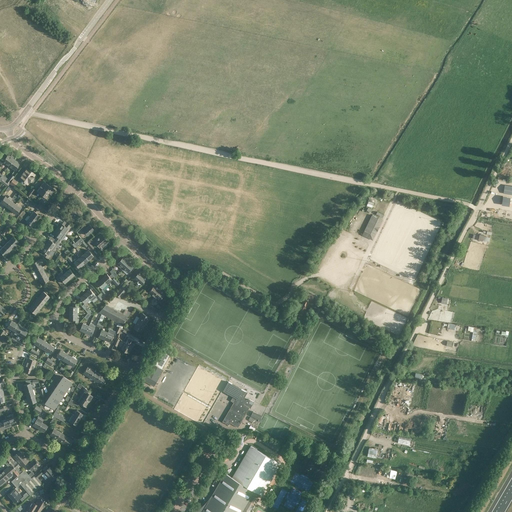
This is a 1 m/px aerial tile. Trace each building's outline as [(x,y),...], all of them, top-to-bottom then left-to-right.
[(11,155),(10,156),(8,154),(5,158),(3,157),(0,160),(0,163),(1,165),(3,162),(8,166),(13,158),(14,157),(11,155)] [(13,158),(8,166),(14,170),(20,163),(13,158)] [(32,177),(34,174),(26,168),(19,178),(27,184),(29,181),(31,182),(32,182),(34,179),(34,178),(32,177)] [(2,174),(0,177),(2,178),(9,183),(14,177),(11,174),(8,179),(2,174)] [(9,183),(2,178),(0,180),(0,181),(7,187),(9,184),(9,183)] [(17,181),(13,178),(9,184),(13,187),(17,181)] [(41,195),(49,185),(43,181),(36,191),(41,195)] [(49,185),(41,195),(47,199),(54,190),(49,185)] [(35,190),(32,188),(27,195),(30,197),(35,190)] [(9,196),(7,198),(5,196),(0,202),(5,206),(10,200),(12,198),(9,196)] [(509,205),(510,198),(503,197),(502,204),(509,205)] [(10,200),(5,206),(10,210),(15,204),(10,200)] [(35,203),(31,200),(29,203),(33,206),(38,209),(40,207),(37,205),(35,203)] [(39,202),(37,205),(40,207),(44,210),(46,208),(39,202)] [(15,214),(20,208),(15,204),(10,210),(15,214)] [(78,219),(80,216),(82,213),(72,206),(68,213),(78,219)] [(33,211),(29,216),(35,221),(39,215),(33,211)] [(372,215),(364,230),(370,233),(378,218),(372,215)] [(35,221),(29,216),(26,221),(31,226),(35,221)] [(66,222),(68,224),(71,220),(65,216),(63,220),(66,222)] [(61,223),(57,228),(66,234),(72,226),(68,224),(66,222),(64,225),(61,223)] [(89,224),(85,228),(82,224),(75,230),(77,233),(81,229),(87,236),(88,235),(88,234),(93,230),(93,231),(94,230),(89,224)] [(66,234),(57,228),(53,233),(57,236),(55,239),(60,242),(62,240),(66,234)] [(101,233),(92,240),(99,248),(101,246),(102,247),(108,242),(101,233)] [(81,243),(83,241),(79,235),(72,241),(77,246),(81,243)] [(12,236),(8,241),(13,247),(18,242),(12,236)] [(53,242),(49,239),(48,240),(48,239),(47,241),(45,244),(51,249),(53,250),(54,251),(55,249),(57,246),(60,242),(55,239),(53,242)] [(13,247),(8,241),(3,246),(9,251),(13,247)] [(89,241),(86,243),(87,245),(91,250),(94,247),(90,243),(89,241)] [(51,249),(45,244),(43,247),(41,249),(42,249),(41,250),(45,252),(43,255),(48,259),(50,256),(49,255),(53,250),(51,249)] [(0,251),(4,256),(9,251),(3,246),(0,249),(0,251)] [(83,254),(88,260),(93,256),(88,250),(83,254)] [(88,260),(83,254),(78,258),(83,264),(88,260)] [(118,263),(118,264),(117,265),(122,269),(123,268),(129,261),(124,257),(118,263)] [(83,264),(78,258),(73,262),(78,269),(83,264)] [(42,267),(38,260),(30,264),(34,271),(42,267)] [(134,266),(129,261),(123,268),(128,273),(134,266)] [(42,267),(34,271),(37,277),(45,273),(42,267)] [(64,273),(69,279),(74,275),(69,269),(64,273)] [(147,278),(140,272),(133,279),(137,282),(138,281),(142,284),(147,278)] [(49,280),(45,273),(37,277),(41,284),(49,280)] [(58,275),(55,278),(59,282),(61,280),(64,283),(69,279),(64,273),(60,277),(58,275)] [(107,284),(113,280),(107,273),(102,278),(107,284)] [(107,284),(102,278),(97,282),(102,289),(107,284)] [(123,285),(122,286),(115,293),(121,298),(129,290),(123,285)] [(159,290),(154,285),(149,292),(154,296),(159,290)] [(95,295),(90,289),(85,293),(90,299),(95,295)] [(107,293),(103,289),(100,291),(105,296),(107,298),(109,296),(107,294),(107,293)] [(165,294),(159,290),(154,296),(154,297),(159,301),(165,294)] [(50,297),(43,291),(38,297),(45,303),(50,297)] [(304,298),(300,306),(296,314),(301,317),(310,301),(311,302),(314,296),(306,292),(303,297),(304,298)] [(85,293),(80,297),(85,304),(90,299),(85,293)] [(38,297),(33,303),(40,309),(45,303),(38,297)] [(317,299),(315,304),(323,308),(325,303),(317,299)] [(40,309),(33,303),(28,309),(35,315),(40,309)] [(159,310),(153,307),(148,303),(146,307),(157,313),(159,310)] [(69,307),(69,313),(77,313),(77,308),(78,308),(78,304),(72,304),(72,307),(69,307)] [(123,325),(128,316),(106,304),(99,312),(102,314),(105,316),(123,325)] [(142,312),(133,328),(141,332),(150,317),(142,312)] [(78,319),(77,319),(77,313),(69,313),(69,319),(72,319),(72,323),(78,323),(78,319)] [(11,320),(7,327),(12,330),(16,324),(11,320)] [(86,333),(89,326),(83,323),(80,330),(86,333)] [(89,326),(86,333),(92,335),(95,328),(94,328),(96,325),(90,323),(89,326)] [(22,327),(16,324),(12,330),(18,333),(22,327)] [(22,327),(18,333),(23,337),(27,331),(22,327)] [(121,328),(119,332),(122,333),(122,332),(128,336),(130,333),(124,329),(122,328),(121,328)] [(108,333),(108,332),(102,329),(98,337),(105,339),(108,333)] [(108,333),(105,339),(111,342),(115,332),(110,329),(108,333)] [(136,341),(129,336),(125,343),(133,347),(136,341)] [(33,343),(39,346),(43,340),(37,337),(33,343)] [(44,350),(48,344),(43,340),(39,346),(44,350)] [(133,347),(125,343),(121,349),(129,354),(133,347)] [(54,347),(48,344),(44,350),(50,353),(54,347)] [(155,365),(146,379),(153,383),(161,368),(163,366),(163,367),(170,355),(169,355),(171,351),(163,347),(161,350),(155,360),(154,362),(156,362),(155,365)] [(56,356),(61,360),(65,353),(60,350),(56,356)] [(67,363),(71,357),(65,353),(61,360),(67,363)] [(28,358),(23,371),(33,374),(38,361),(35,360),(36,358),(30,355),(29,359),(28,358)] [(76,360),(71,357),(67,363),(72,366),(76,360)] [(45,363),(43,366),(52,371),(54,368),(50,366),(47,364),(45,363)] [(89,378),(94,370),(87,366),(83,373),(89,378)] [(100,374),(94,370),(89,378),(96,382),(100,374)] [(100,374),(96,382),(102,386),(107,378),(100,374)] [(63,376),(60,381),(68,387),(71,382),(63,376)] [(68,387),(60,381),(57,385),(65,391),(68,387)] [(231,407),(222,421),(229,425),(230,423),(233,424),(234,425),(238,427),(246,412),(249,407),(250,408),(254,402),(249,399),(246,400),(244,404),(242,403),(241,403),(244,398),(246,395),(247,392),(229,382),(228,381),(223,391),(233,397),(231,401),(234,402),(233,403),(231,407)] [(22,385),(24,391),(32,389),(30,383),(22,385)] [(80,395),(80,396),(89,401),(93,396),(91,394),(92,392),(85,388),(83,386),(84,386),(79,383),(77,387),(83,390),(80,395)] [(65,391),(57,385),(54,390),(62,396),(65,391)] [(33,395),(32,390),(32,389),(24,391),(26,397),(33,395)] [(54,390),(50,394),(59,400),(62,396),(54,390)] [(59,400),(50,394),(47,399),(56,405),(59,400)] [(35,401),(33,395),(26,397),(28,404),(35,401)] [(89,401),(80,396),(77,401),(86,407),(89,401)] [(56,405),(47,399),(44,403),(53,409),(55,407),(57,408),(58,406),(56,405)] [(58,406),(57,408),(53,415),(54,416),(56,418),(64,422),(65,420),(63,418),(64,417),(57,412),(60,407),(59,405),(58,406)] [(76,410),(73,415),(79,419),(83,414),(76,410)] [(251,416),(260,420),(262,416),(253,411),(251,416)] [(14,416),(13,416),(12,413),(7,416),(11,426),(17,424),(14,416)] [(79,419),(73,415),(72,415),(68,420),(76,425),(79,419)] [(4,417),(5,419),(2,421),(5,428),(11,426),(7,416),(4,417)] [(44,419),(38,416),(32,425),(38,428),(42,422),(44,419)] [(42,422),(38,428),(44,432),(48,425),(42,422)] [(49,436),(55,440),(60,432),(55,430),(53,428),(49,436)] [(67,436),(60,432),(56,439),(62,443),(67,436)] [(67,436),(62,443),(69,447),(73,440),(67,436)] [(247,511),(248,511),(246,511),(252,502),(253,503),(256,498),(254,497),(256,495),(257,492),(262,496),(281,463),(251,446),(232,478),(225,473),(212,496),(207,502),(204,504),(201,507),(196,511),(194,511),(247,511)] [(24,465),(28,461),(30,460),(27,456),(25,458),(19,450),(12,456),(22,467),(24,465)] [(6,468),(12,475),(14,477),(23,470),(15,461),(14,462),(9,456),(5,459),(4,458),(1,461),(7,468),(6,468)] [(28,461),(24,465),(27,469),(28,468),(31,471),(33,469),(35,471),(37,469),(36,467),(39,465),(38,463),(35,459),(35,460),(34,459),(29,463),(28,461)] [(44,473),(41,475),(45,479),(47,477),(48,478),(47,478),(47,480),(49,481),(50,481),(51,482),(58,475),(50,466),(48,467),(44,471),(43,472),(44,473)] [(0,485),(12,475),(6,468),(0,473),(0,485)] [(31,478),(28,475),(24,470),(11,481),(16,487),(20,484),(27,491),(30,495),(43,484),(39,479),(37,478),(35,475),(31,478)] [(21,496),(14,489),(7,494),(14,502),(21,496)] [(41,511),(47,503),(38,498),(35,503),(31,501),(23,511),(41,511)]
